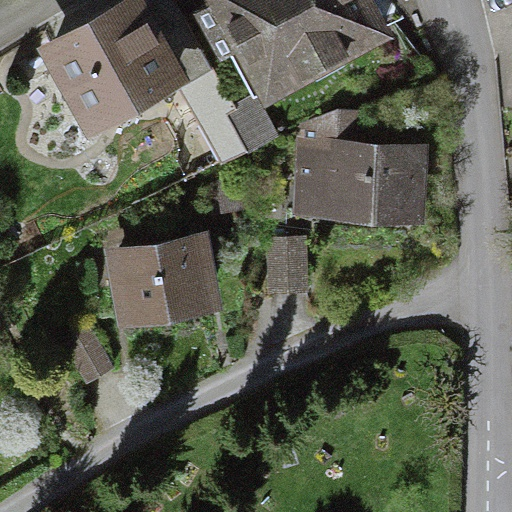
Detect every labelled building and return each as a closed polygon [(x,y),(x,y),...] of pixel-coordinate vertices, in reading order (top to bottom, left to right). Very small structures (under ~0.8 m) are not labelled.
[(142,0),(134,0),(55,45),(100,125),(212,63),(183,11),(157,26),(142,0)] [(370,0),(219,0),(270,88),(384,23),(370,0)] [(413,209),(415,146),(304,143),(302,205),(413,209)] [(196,233),(117,248),(129,310),(208,295),(196,233)] [(303,237),(269,237),(269,289),(302,289),(303,237)] [(89,323),(61,339),(85,379),(113,363),(89,323)]
